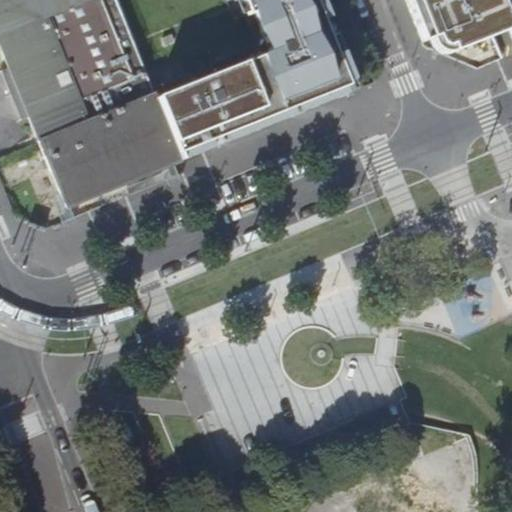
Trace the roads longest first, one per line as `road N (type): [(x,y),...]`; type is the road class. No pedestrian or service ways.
road 1 (residential): [(431,140),(134,262)]
road 2 (residential): [(134,262),(221,468),(263,511)]
road 3 (primary): [(92,511),(6,310)]
road 4 (residential): [(374,0),(431,140)]
road 5 (residential): [(134,262),(6,310)]
road 6 (residential): [(431,140),(476,229),(511,237)]
